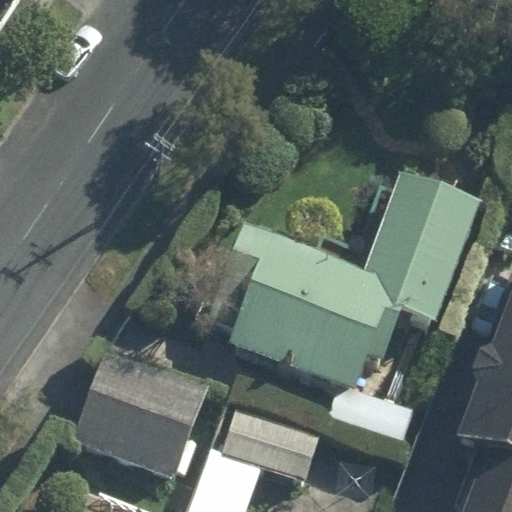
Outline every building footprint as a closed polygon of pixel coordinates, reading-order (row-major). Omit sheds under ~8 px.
[(511,0),(470,0),(469,4),(511,25),(511,0)] [(352,289),(228,244),(195,334),(223,344),(214,369),(341,414),(352,383),(368,389),(387,334),(421,346),(464,226),(385,197),(352,289)] [(511,511),(511,277),(509,277),(441,479),(464,487),(455,511),(511,511)] [(197,406),(94,371),(63,460),(166,495),(197,406)] [(406,424),(349,403),(335,441),(393,461),(406,424)] [(311,452),(224,423),(209,469),(296,497),(311,452)] [(241,511),(251,487),(202,469),(185,511),(241,511)] [(69,511),(114,511),(75,497),(69,511)]
